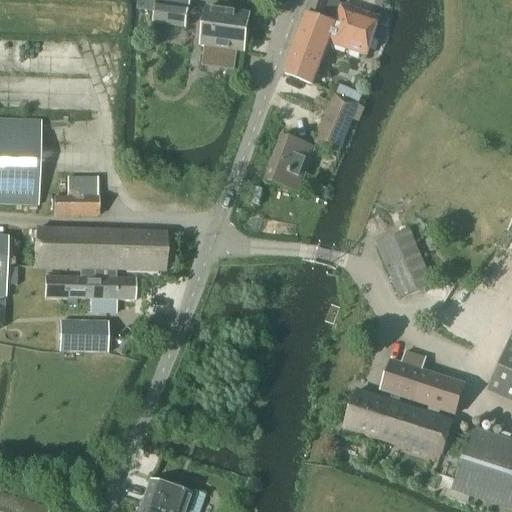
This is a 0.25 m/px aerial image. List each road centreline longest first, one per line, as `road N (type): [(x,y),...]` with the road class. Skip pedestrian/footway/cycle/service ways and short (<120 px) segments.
road 1 (unclassified): [(108,511),(296,0)]
road 2 (track): [(0,222),(217,227)]
